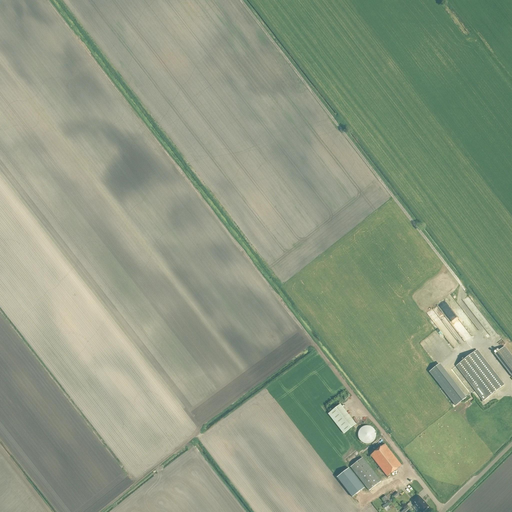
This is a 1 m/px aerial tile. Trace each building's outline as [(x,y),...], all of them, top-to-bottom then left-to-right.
[(511,356),(504,347),(495,355),(511,376),(511,356)] [(457,366),(484,401),(504,386),(477,351),(457,366)] [(467,398),(440,364),(429,372),(456,406),(467,398)] [(328,414),(344,434),(356,425),(341,405),(328,414)] [(376,437),(376,435),(376,434),(376,433),(375,432),(375,431),(374,430),(373,429),(372,428),(371,427),(369,427),(368,426),(367,426),(366,426),(365,427),(364,427),(362,428),(361,428),(361,429),(360,429),(360,430),(359,431),(359,432),(358,433),(358,434),(358,435),(358,436),(358,437),(358,438),(359,439),(359,440),(360,440),(360,441),(361,442),(362,443),(363,443),(364,443),(364,444),(366,444),(367,444),(368,444),(369,444),(370,444),(371,443),(372,443),(373,442),(374,441),(375,440),(375,439),(376,438),(376,437)] [(387,477),(401,466),(385,445),(371,456),(387,477)] [(369,491),(381,482),(362,458),(351,467),(369,491)] [(352,498),(364,488),(349,468),(337,478),(352,498)] [(425,502),(419,496),(414,501),(417,503),(416,504),(415,505),(421,511),(423,511),(428,508),(424,503),(425,502)]
